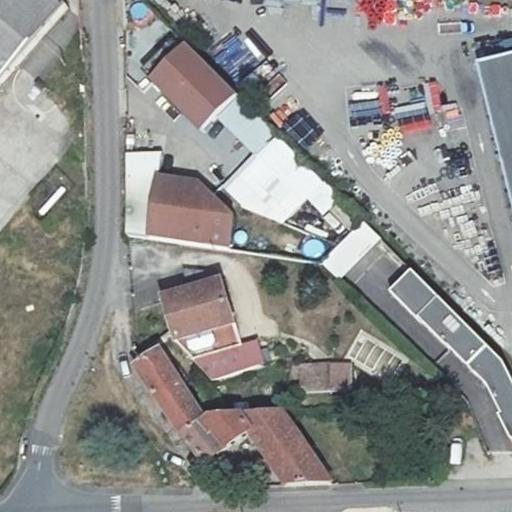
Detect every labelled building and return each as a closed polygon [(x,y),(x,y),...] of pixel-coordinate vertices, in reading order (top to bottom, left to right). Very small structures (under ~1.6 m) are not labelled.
[(0,0),(0,80),(2,78),(55,17),(35,0),(0,0)] [(322,214),(340,195),(181,39),(143,78),(237,170),(224,183),(275,233),(307,200),(322,214)] [(511,55),(476,63),(511,222),(511,55)] [(133,158),(133,213),(160,221),(166,183),(169,158),(133,158)] [(166,183),(160,221),(235,243),(238,221),(205,188),(166,183)] [(160,221),(133,213),(133,238),(157,242),(160,221)] [(160,221),(157,242),(234,253),(235,243),(160,221)] [(511,448),(511,374),(509,368),(363,221),(320,263),(339,282),(350,277),(467,393),(491,456),(511,448)] [(167,300),(182,343),(242,324),(223,269),(197,277),(200,290),(167,300)] [(272,360),(270,353),(264,336),(248,340),(242,324),(182,343),(220,377),(272,360)] [(167,407),(190,434),(211,419),(187,389),(160,353),(136,369),(167,407)] [(337,359),(338,385),(357,384),(356,358),(337,359)] [(338,385),(337,359),(310,360),(311,386),(338,385)] [(223,414),(211,419),(190,434),(215,465),(266,460),(284,486),(336,483),(287,410),(223,414)]
